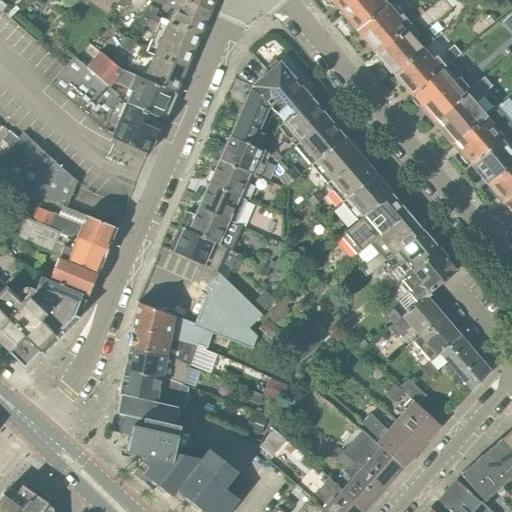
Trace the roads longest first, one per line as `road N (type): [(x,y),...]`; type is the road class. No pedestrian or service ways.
road 1 (residential): [(31,427),(84,354),(232,0)]
road 2 (residential): [(511,268),(287,0)]
road 3 (residential): [(397,511),(511,380)]
road 4 (tertiary): [(123,511),(31,427)]
